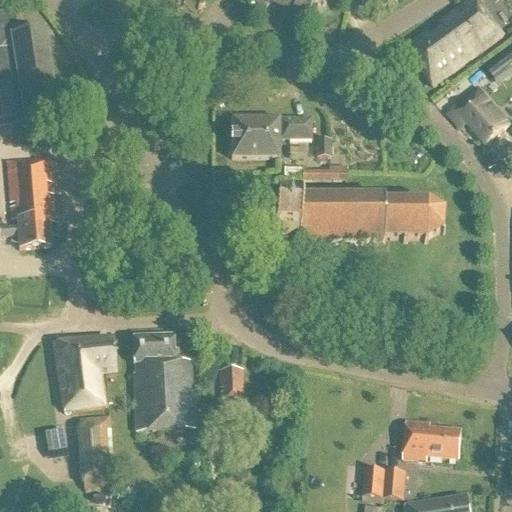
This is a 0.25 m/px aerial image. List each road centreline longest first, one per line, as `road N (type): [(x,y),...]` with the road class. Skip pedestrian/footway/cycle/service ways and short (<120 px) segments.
road 1 (residential): [(493,394),(501,245),(492,196),(469,161),(332,64)]
road 2 (tertiary): [(493,394),(275,349),(225,314)]
road 3 (residential): [(332,64),(133,24),(86,48)]
road 4 (residential): [(76,320),(78,172),(98,146),(128,133)]
road 5 (tertiary): [(225,314),(128,133)]
road 6 (residential): [(225,314),(205,321),(76,320)]
road 7 (residential): [(332,64),(435,0)]
